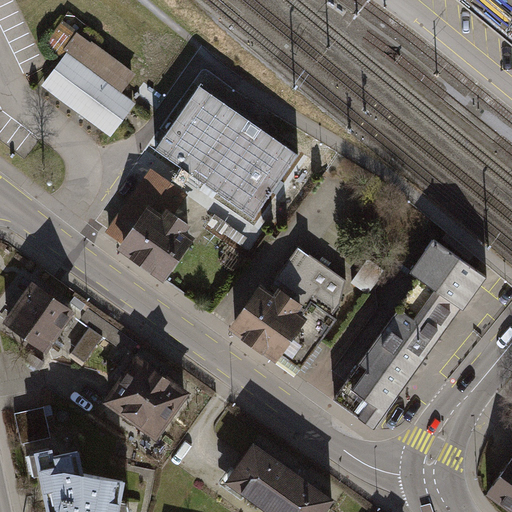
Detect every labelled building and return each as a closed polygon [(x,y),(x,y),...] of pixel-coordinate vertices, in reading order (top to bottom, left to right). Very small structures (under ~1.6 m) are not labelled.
[(511,0),(490,0),(511,17),(511,0)] [(38,85),(107,137),(132,103),(63,52),(38,85)] [(202,86),(158,151),(251,215),(296,150),(202,86)] [(117,244),(164,277),(200,224),(173,207),(187,187),(150,161),(106,225),(122,236),(117,244)] [(463,308),(486,276),(434,238),(410,270),(418,276),(332,394),(373,424),(459,305),(463,308)] [(294,242),(230,330),(293,376),(333,319),(342,279),(294,242)] [(16,310),(8,322),(44,348),(59,327),(61,328),(67,328),(72,322),(69,316),(68,315),(71,311),(34,285),(28,294),(17,286),(6,302),(16,310)] [(138,343),(89,307),(81,320),(91,326),(71,353),(85,362),(104,336),(130,354),(138,343)] [(185,393),(138,359),(109,400),(126,413),(124,414),(126,418),(133,423),(137,423),(138,422),(155,434),(185,393)] [(321,511),(333,496),(252,438),(222,480),(267,511),(321,511)] [(111,511),(119,474),(66,461),(62,445),(46,448),(44,441),(25,445),(40,511),(111,511)] [(511,511),(511,458),(486,497),(508,511),(511,511)]
